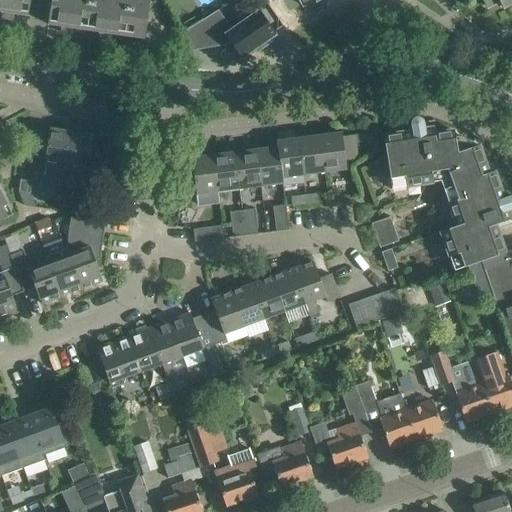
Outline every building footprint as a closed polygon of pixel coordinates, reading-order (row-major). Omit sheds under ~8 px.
[(27,15),(29,0),(0,0),(0,11),(1,11),(0,18),(13,19),(14,13),(27,15)] [(137,0),(50,0),(47,24),(60,26),(59,32),(72,34),(73,27),(98,31),(97,38),(110,39),(111,33),(136,37),(135,43),(143,44),(149,2),(137,0)] [(217,8),(179,34),(190,54),(192,53),(190,51),(217,46),(226,45),(225,43),(225,44),(224,43),(229,39),(230,41),(241,58),(254,49),(256,52),(270,42),(268,39),(274,35),(257,10),(230,28),(217,8)] [(448,188),(488,173),(478,145),(472,147),(471,144),(470,142),(468,140),(466,139),(464,137),(462,137),(459,136),(457,136),(454,136),(453,130),(434,134),(432,124),(423,125),(422,122),(422,121),(421,120),(420,119),(419,118),(418,118),(416,117),(415,118),(413,118),(412,120),(411,121),(411,122),(411,123),(411,124),(412,131),(382,136),(390,183),(405,181),(405,186),(432,182),(432,176),(444,174),(448,187),(442,189),(443,190),(448,188)] [(36,130),(29,172),(42,174),(41,179),(63,182),(64,182),(66,168),(65,168),(72,126),(63,124),(62,124),(61,130),(49,128),(48,132),(36,130)] [(82,127),(81,127),(72,126),(65,168),(66,168),(106,174),(108,162),(109,162),(111,150),(99,148),(98,150),(90,148),(93,135),(81,133),(82,127)] [(341,132),(320,135),(324,172),(346,169),(345,156),(356,155),(355,145),(355,144),(369,142),(377,141),(376,134),(376,132),(354,135),(341,136),(341,132)] [(320,135),(298,138),(302,174),(324,172),(320,135)] [(298,138),(277,141),(281,177),(282,177),(302,174),(298,138)] [(283,183),(282,177),(281,177),(277,141),(266,142),(267,148),(257,149),(261,186),(283,183)] [(234,146),(240,189),(261,186),(257,149),(244,151),(243,145),(234,146)] [(213,155),(217,192),(240,189),(234,146),(223,147),(224,153),(213,155)] [(217,192),(213,155),(201,156),(200,150),(190,152),(195,194),(217,192)] [(504,252),(503,248),(495,224),(511,218),(511,209),(511,208),(511,196),(510,196),(503,199),(493,171),(488,173),(448,188),(452,200),(447,202),(455,226),(440,231),(453,270),(468,265),(480,261),(504,252)] [(20,179),(18,191),(26,193),(28,181),(20,179)] [(101,192),(99,210),(110,212),(113,194),(112,194),(101,192)] [(319,193),(305,195),(306,203),(320,202),(319,193)] [(306,203),(305,195),(290,197),(292,205),(306,203)] [(288,230),(285,205),(272,206),(275,232),(288,230)] [(254,209),(242,210),(245,235),(257,234),(254,209)] [(232,237),(245,235),(242,210),(229,211),(232,237)] [(99,259),(101,244),(105,222),(71,217),(66,248),(81,288),(102,281),(94,260),(98,259),(99,259)] [(51,226),(48,218),(34,223),(37,231),(51,226)] [(398,242),(390,218),(371,224),(379,248),(398,242)] [(223,238),(222,225),(193,229),(194,242),(223,238)] [(0,318),(16,312),(17,312),(11,295),(23,291),(14,267),(14,268),(9,256),(5,245),(0,246),(0,267),(2,272),(0,272),(0,318)] [(61,296),(81,288),(66,248),(46,255),(61,296)] [(390,250),(381,253),(387,272),(397,269),(390,250)] [(14,267),(23,291),(34,287),(40,303),(61,296),(46,255),(27,262),(23,251),(9,256),(14,268),(14,267)] [(492,295),(511,352),(511,259),(483,269),(492,295)] [(339,298),(333,281),(330,274),(318,278),(312,261),(301,266),(299,260),(290,263),(305,304),(310,319),(319,316),(314,301),(323,297),(326,304),(339,298)] [(480,261),(468,265),(480,299),(492,295),(483,269),(480,261)] [(282,272),(272,276),(284,311),(305,304),(290,263),(280,267),(282,272)] [(284,311),(272,276),(260,280),(258,275),(249,278),(264,319),(284,311)] [(242,287),(231,291),(243,326),(264,319),(249,278),(240,281),(242,287)] [(450,301),(444,283),(427,289),(433,307),(450,301)] [(206,321),(215,345),(226,340),(224,333),(243,326),(231,291),(220,295),(218,289),(208,293),(217,317),(206,321)] [(394,290),(383,293),(391,317),(402,313),(394,290)] [(391,317),(383,293),(372,297),(380,321),(391,317)] [(368,325),(380,321),(372,297),(360,301),(368,325)] [(348,305),(356,329),(368,325),(360,301),(348,305)] [(189,313),(168,320),(182,357),(215,345),(206,321),(194,325),(189,313)] [(383,322),(387,333),(400,328),(397,318),(383,322)] [(168,320),(147,328),(162,364),(165,372),(173,369),(170,361),(182,357),(168,320)] [(147,328),(127,336),(141,372),(162,364),(147,328)] [(304,345),(318,340),(315,332),(301,337),(304,345)] [(377,333),(370,336),(373,343),(380,341),(377,333)] [(100,359),(88,364),(89,365),(96,383),(107,378),(108,382),(111,388),(111,389),(124,385),(122,379),(141,372),(127,336),(108,343),(107,343),(96,347),(100,359)] [(356,340),(345,344),(350,358),(354,356),(358,350),(360,349),(356,340)] [(288,342),(274,346),(277,355),(291,350),(288,342)] [(263,360),(277,355),(274,346),(260,351),(263,360)] [(445,351),(430,356),(433,366),(439,384),(454,379),(445,351)] [(473,359),(475,365),(491,413),(511,405),(511,387),(507,374),(504,375),(496,351),(473,359)] [(491,413),(475,365),(459,370),(465,388),(454,392),(465,422),(491,413)] [(433,366),(422,370),(428,388),(439,384),(433,366)] [(172,391),(185,386),(183,378),(169,383),(172,391)] [(236,384),(244,399),(254,394),(245,379),(236,384)] [(370,381),(355,386),(364,411),(379,406),(370,381)] [(172,391),(169,383),(155,388),(158,396),(172,391)] [(349,416),(364,411),(355,386),(340,391),(349,416)] [(432,400),(406,409),(416,439),(442,430),(432,400)] [(43,455),(65,446),(51,407),(27,415),(42,455),(43,455)] [(308,430),(300,408),(288,412),(296,435),(308,430)] [(416,439),(406,409),(379,419),(390,449),(416,439)] [(27,415),(6,423),(22,467),(45,459),(43,455),(42,455),(27,415)] [(6,423),(0,425),(0,474),(0,476),(22,467),(6,423)] [(217,461),(203,424),(188,429),(202,467),(217,461)] [(330,438),(332,443),(327,444),(335,467),(367,456),(360,437),(356,424),(335,432),(336,435),(330,438)] [(317,425),(309,427),(316,448),(324,445),(317,425)] [(143,472),(157,468),(148,441),(135,445),(143,472)] [(283,460),(261,467),(265,478),(276,475),(280,486),(312,475),(301,443),(280,450),(283,460)] [(184,483),(191,481),(202,477),(199,467),(195,468),(187,444),(167,451),(171,461),(176,460),(177,462),(164,466),(168,478),(181,474),(184,483)] [(230,467),(214,473),(225,505),(243,499),(244,501),(246,502),(254,500),(255,497),(255,495),(257,494),(249,469),(256,467),(249,449),(227,457),(230,467)] [(82,463),(67,470),(73,484),(89,477),(82,463)] [(63,491),(72,510),(108,494),(98,474),(63,491)] [(120,491),(111,494),(104,497),(109,511),(149,511),(137,475),(117,482),(120,491)] [(174,497),(162,501),(166,511),(202,511),(191,481),(171,488),(174,497)] [(30,488),(33,496),(44,492),(42,484),(30,488)] [(509,511),(503,492),(471,502),(473,511),(509,511)] [(21,493),(9,497),(12,505),(23,501),(23,499),(21,493)]
